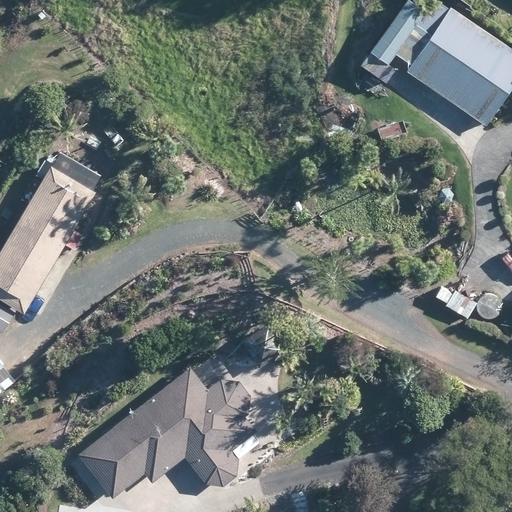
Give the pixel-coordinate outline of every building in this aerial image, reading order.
[(511,79),(511,52),(447,6),(445,9),(432,0),(426,0),(423,5),(419,12),(401,0),(397,0),(354,64),(380,82),(390,68),(381,63),(409,23),(426,35),(421,42),(500,97),(511,79)] [(97,142),(77,130),(65,150),(85,161),(97,142)] [(67,229),(90,190),(44,163),(23,200),(0,239),(0,298),(19,310),(59,242),(69,249),(77,234),(67,229)] [(212,197),(179,183),(172,199),(205,214),(212,197)] [(254,366),(272,354),(281,348),(262,320),(235,338),(254,366)] [(199,389),(187,372),(182,366),(73,451),(107,496),(139,471),(146,480),(180,454),(200,481),(217,484),(230,474),(232,457),(226,449),(237,441),(232,449),(238,458),(249,458),(254,448),(249,439),(238,439),(251,430),(239,414),(241,412),(244,394),(233,380),(214,377),(199,389)]
